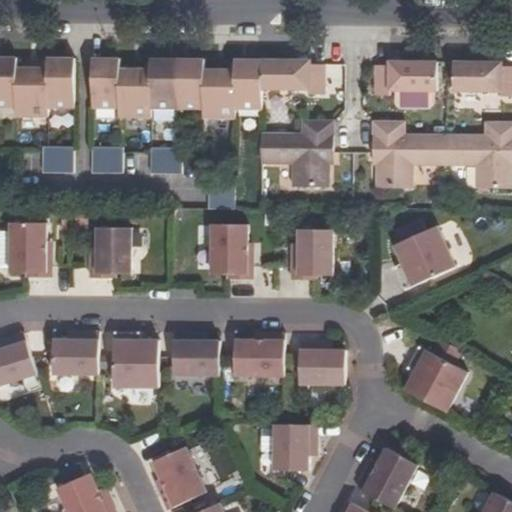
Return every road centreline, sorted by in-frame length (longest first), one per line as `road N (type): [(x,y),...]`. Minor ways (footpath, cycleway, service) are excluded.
road 1 (residential): [(367,410),(362,333),(335,313),(0,320)]
road 2 (tertiary): [(232,11),(511,13)]
road 3 (tertiary): [(0,7),(232,11)]
road 4 (residential): [(12,459),(79,447),(111,454),(146,511)]
road 5 (residential): [(511,479),(367,410)]
